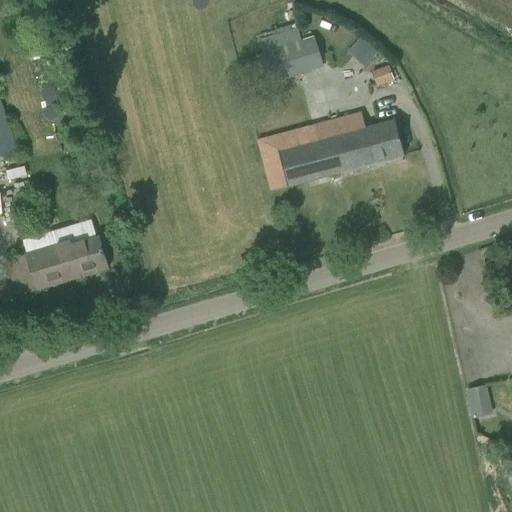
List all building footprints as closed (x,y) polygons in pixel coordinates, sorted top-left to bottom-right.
[(276,35),(258,40),(271,85),(324,68),(314,37),(300,42),(297,29),(276,35)] [(367,44),(355,57),(365,66),(376,53),(367,44)] [(388,66),(370,72),(375,86),(392,79),(388,66)] [(0,157),(17,151),(10,132),(0,103),(0,157)] [(362,113),(258,141),(271,190),(404,155),(394,120),(366,128),(362,113)] [(46,180),(30,185),(33,196),(49,192),(46,180)] [(337,202),(349,225),(366,216),(354,193),(337,202)] [(6,261),(11,277),(17,296),(108,269),(99,239),(82,244),(80,238),(6,261)] [(485,388),(464,392),(466,402),(487,397),(485,388)]
